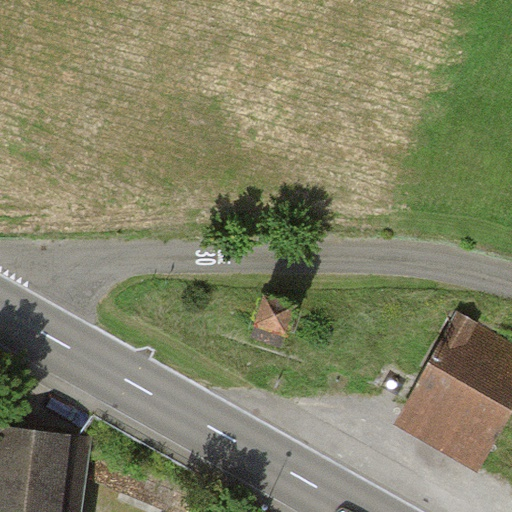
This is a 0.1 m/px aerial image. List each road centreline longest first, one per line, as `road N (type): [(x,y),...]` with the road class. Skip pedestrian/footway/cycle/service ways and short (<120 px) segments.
road 1 (residential): [(511,280),(401,255),(129,256),(57,269),(28,287),(9,314)]
road 2 (primary): [(9,314),(360,511)]
